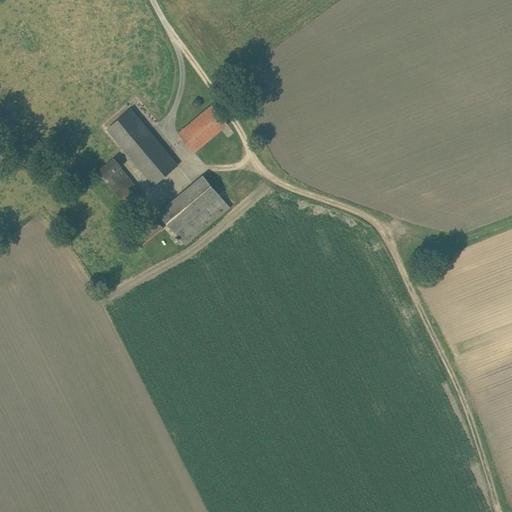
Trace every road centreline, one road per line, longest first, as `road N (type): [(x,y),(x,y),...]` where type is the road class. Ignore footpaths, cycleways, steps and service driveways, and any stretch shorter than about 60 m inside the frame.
road 1 (track): [(501,511),(454,372),(380,223),(276,180),(252,159),(205,75),(176,47)]
road 2 (track): [(380,223),(461,238),(511,220)]
